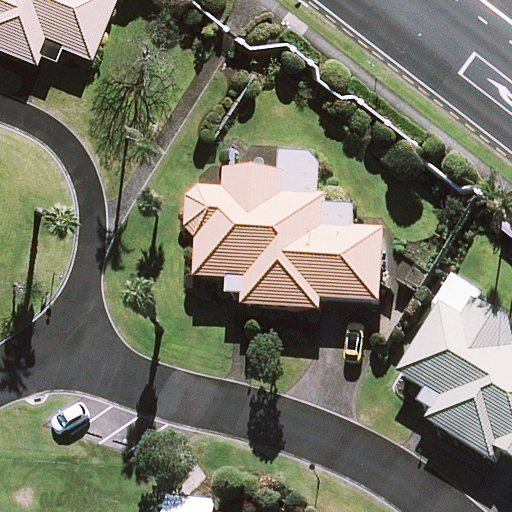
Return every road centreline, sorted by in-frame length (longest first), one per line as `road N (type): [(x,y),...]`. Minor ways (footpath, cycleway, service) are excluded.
road 1 (unclassified): [(83,361),(160,394),(347,449),(450,511)]
road 2 (unclassified): [(83,361),(93,227),(83,162),(39,124),(0,109)]
